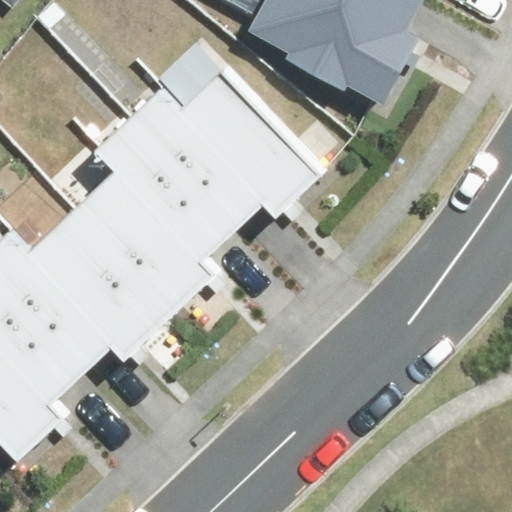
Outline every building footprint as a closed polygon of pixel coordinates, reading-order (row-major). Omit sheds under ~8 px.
[(266,0),(248,35),(377,100),(425,0),(266,0)] [(136,117),(239,222),(275,186),(287,199),(324,163),(219,57),(182,92),(172,82),(136,117)] [(74,199),(178,304),(213,269),(202,258),(239,222),(136,117),(92,157),(105,169),(74,199)] [(0,247),(0,269),(95,364),(132,327),(142,337),(178,304),(74,199),(39,234),(26,221),(0,247)] [(0,412),(34,447),(69,411),(58,400),(95,364),(0,269),(0,412)]
